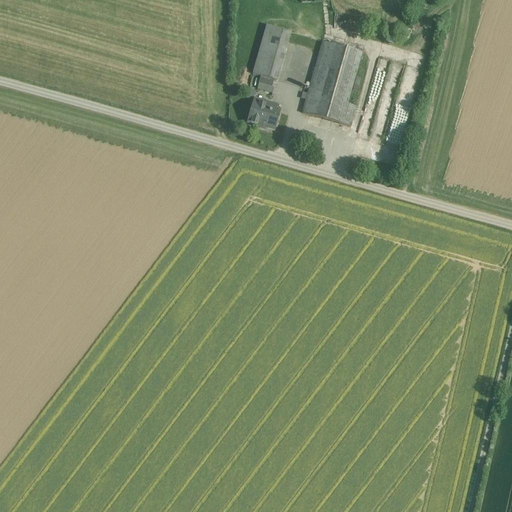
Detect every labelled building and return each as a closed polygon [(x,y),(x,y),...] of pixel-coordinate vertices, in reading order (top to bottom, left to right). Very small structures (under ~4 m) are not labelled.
[(266,26),(253,75),(261,77),(274,81),(276,82),(290,33),(266,26)] [(322,42),(302,114),(351,128),(356,107),(347,105),(362,54),(322,42)] [(274,81),(261,77),(259,84),(272,88),(274,81)] [(272,88),(259,84),(258,90),(273,94),(274,89),(272,88)] [(277,107),(254,100),(247,125),(261,129),(262,126),(275,130),(279,114),(275,113),(277,107)]
